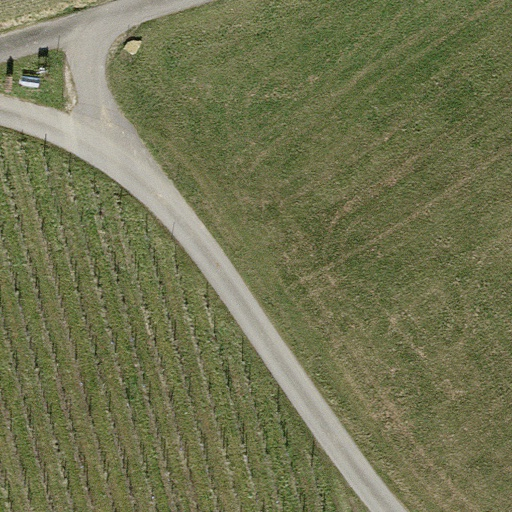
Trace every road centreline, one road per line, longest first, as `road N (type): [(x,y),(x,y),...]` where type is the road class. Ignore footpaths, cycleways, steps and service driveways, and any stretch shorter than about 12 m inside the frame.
road 1 (unclassified): [(127,168),(183,217),(393,511)]
road 2 (unclassified): [(95,22),(102,110),(127,168)]
road 3 (unclassified): [(0,108),(63,129),(127,168)]
